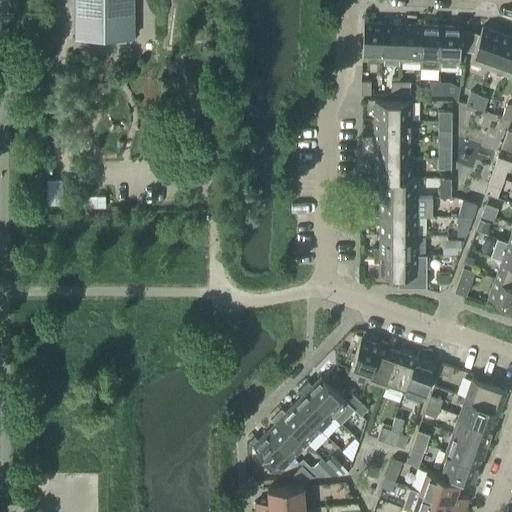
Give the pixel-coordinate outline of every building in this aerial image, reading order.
[(74,0),(74,37),(134,37),(133,0),(74,0)] [(379,60),(381,23),(362,22),(361,59),(379,60)] [(399,61),(400,24),(381,23),(379,60),(399,61)] [(418,62),(419,24),(400,24),(399,61),(418,62)] [(439,25),(419,24),(418,62),(418,67),(437,68),(437,62),(439,25)] [(460,26),(439,25),(437,62),(458,63),(460,26)] [(487,67),(499,33),(481,26),(479,33),(472,50),(468,60),(487,67)] [(467,28),(460,28),(459,48),(463,49),(467,28)] [(479,33),(467,28),(463,49),(472,50),(479,33)] [(505,74),(511,52),(511,37),(499,33),(487,67),(505,74)] [(360,93),(362,93),(369,93),(370,81),(360,80),(360,93)] [(398,94),(398,81),(389,81),(389,94),(398,94)] [(408,81),(398,81),(398,94),(408,94),(408,81)] [(436,94),(437,81),(428,81),(428,94),(436,94)] [(446,81),(437,81),(436,94),(446,94),(446,81)] [(472,106),(477,94),(469,91),(465,104),(472,106)] [(486,97),(477,94),(472,106),(482,110),(486,97)] [(373,99),(373,120),(410,120),(410,99),(373,99)] [(509,119),(511,112),(511,105),(505,103),(500,116),(509,119)] [(437,111),(437,120),(450,121),(450,111),(437,111)] [(410,140),(410,120),(373,120),(373,140),(410,140)] [(450,129),(450,121),(437,120),(437,129),(450,129)] [(511,131),(506,130),(503,139),(511,142),(511,131)] [(511,151),(511,142),(503,139),(500,147),(511,151)] [(410,159),(410,140),(373,140),(373,159),(410,159)] [(437,149),(437,159),(450,159),(450,149),(437,149)] [(410,177),(410,159),(373,159),(373,177),(416,178),(416,177),(410,177)] [(450,167),(450,159),(437,159),(437,167),(450,167)] [(493,166),(490,175),(503,179),(506,170),(493,166)] [(500,187),(503,179),(490,175),(487,183),(500,187)] [(415,197),(416,178),(373,177),(373,185),(379,185),(379,197),(415,197)] [(415,216),(415,197),(379,197),(378,208),(372,208),(372,216),(415,216)] [(481,212),(493,216),(497,207),(485,202),(481,212)] [(415,235),(415,216),(372,216),(372,223),(379,223),(378,235),(415,235)] [(415,254),(415,235),(378,235),(378,246),(373,246),(373,255),(415,255),(415,254)] [(511,243),(506,242),(500,260),(511,264),(511,243)] [(415,255),(373,255),(373,261),(378,261),(378,273),(397,274),(397,286),(425,286),(425,254),(415,254),(415,255)] [(511,264),(500,260),(494,278),(511,284),(511,264)] [(472,271),(461,267),(453,290),(454,291),(464,295),(472,271)] [(511,284),(494,278),(487,297),(511,305),(511,284)] [(364,381),(377,344),(359,338),(346,375),(364,381)] [(382,387),(395,351),(377,344),(364,381),(382,387)] [(400,394),(413,357),(395,351),(382,387),(400,394)] [(432,364),(413,357),(400,394),(420,401),(432,364)] [(452,366),(440,362),(437,371),(449,375),(452,366)] [(306,380),(301,385),(332,415),(345,402),(341,398),(342,397),(320,375),(311,384),(306,380)] [(471,378),(464,396),(498,408),(505,390),(471,378)] [(332,415),(301,385),(296,391),(300,395),(292,403),(319,429),(332,415)] [(357,399),(348,390),(342,397),(341,398),(345,402),(350,406),(357,400),(357,399)] [(428,394),(425,403),(438,407),(441,398),(428,394)] [(492,426),(498,408),(464,396),(457,414),(492,426)] [(366,408),(357,399),(357,400),(350,406),(359,415),(366,408)] [(319,429),(292,403),(284,412),(279,407),(274,413),(304,443),(319,429)] [(435,416),(438,407),(425,403),(422,411),(435,416)] [(304,443),(274,413),(269,418),(274,422),(265,431),(291,457),(304,443)] [(492,426),(457,414),(451,432),(485,445),(492,426)] [(383,443),(387,430),(379,427),(375,440),(383,443)] [(397,434),(387,430),(383,443),(392,446),(397,434)] [(291,457),(265,431),(257,439),(253,434),(247,440),(278,471),(291,457)] [(415,431),(412,439),(425,444),(428,435),(415,431)] [(479,463),(485,445),(451,432),(444,451),(479,463)] [(422,453),(425,444),(412,439),(409,449),(422,453)] [(479,463),(444,451),(437,469),(472,482),(479,463)] [(393,486),(403,459),(395,456),(385,483),(393,486)] [(336,474),(323,461),(316,468),(323,475),(336,474)] [(295,477),(311,476),(300,465),(292,473),(295,477)] [(424,469),(417,490),(463,506),(467,497),(454,492),(458,480),(424,469)] [(255,501),(255,511),(304,507),(302,485),(267,488),(268,500),(255,501)] [(461,511),(463,506),(417,490),(409,511),(413,511),(446,511),(447,511),(448,511),(461,511)]
